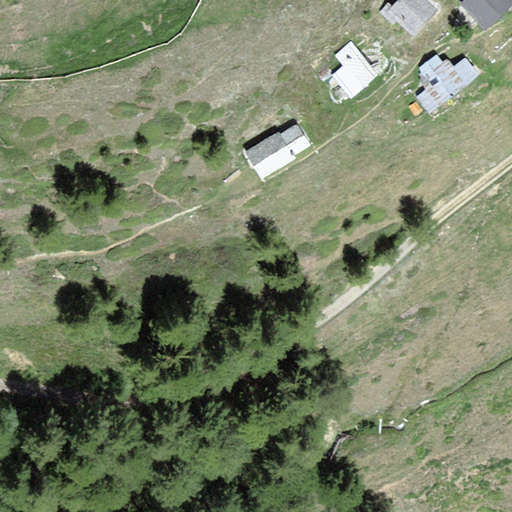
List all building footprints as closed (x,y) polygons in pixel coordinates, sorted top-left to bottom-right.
[(435,0),(400,0),(394,8),(428,36),(449,11),(435,0)] [(511,6),(511,0),(465,0),(494,26),(511,6)] [(387,72),(355,40),(329,65),(361,97),(387,72)] [(419,68),(432,87),(426,91),(441,113),(493,77),(476,51),(456,64),(446,49),(419,68)] [(283,127),(282,124),(246,150),(268,180),(305,153),(304,152),(321,139),(302,113),(283,127)]
